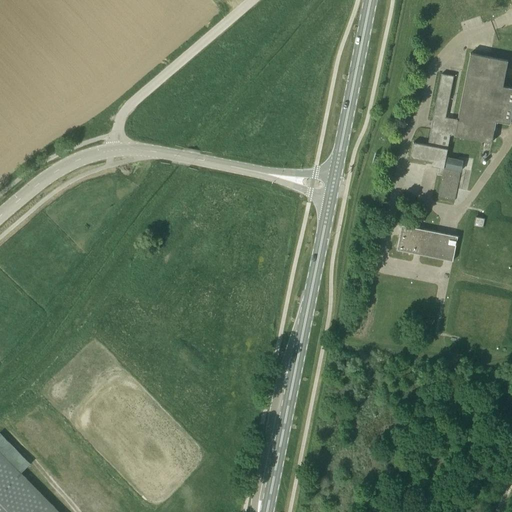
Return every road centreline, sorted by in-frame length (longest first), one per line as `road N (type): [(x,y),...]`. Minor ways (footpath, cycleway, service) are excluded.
road 1 (primary): [(266,511),(331,187)]
road 2 (tertiary): [(331,187),(112,150)]
road 3 (unclassified): [(112,150),(122,112),(254,0)]
road 4 (track): [(304,325),(281,369),(254,511)]
road 5 (primary): [(331,187),(370,0)]
road 6 (tertiary): [(0,217),(65,165),(112,150)]
